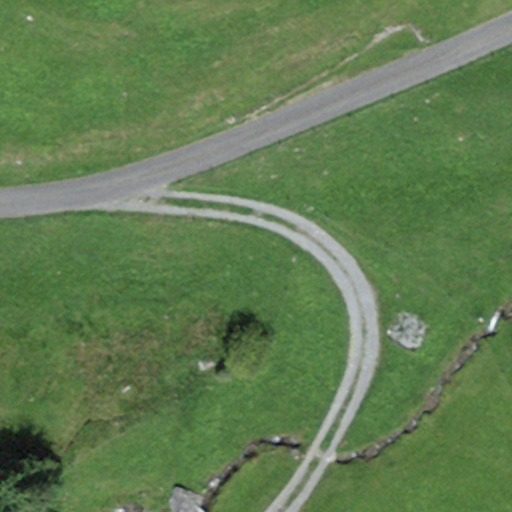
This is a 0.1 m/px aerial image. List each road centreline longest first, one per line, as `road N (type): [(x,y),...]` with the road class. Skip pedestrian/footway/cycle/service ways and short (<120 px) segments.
road 1 (unclassified): [(0,203),(100,193),(511,26)]
road 2 (track): [(100,193),(231,206),(303,228),(355,275),(367,321),(358,373),(326,445),(283,511)]
